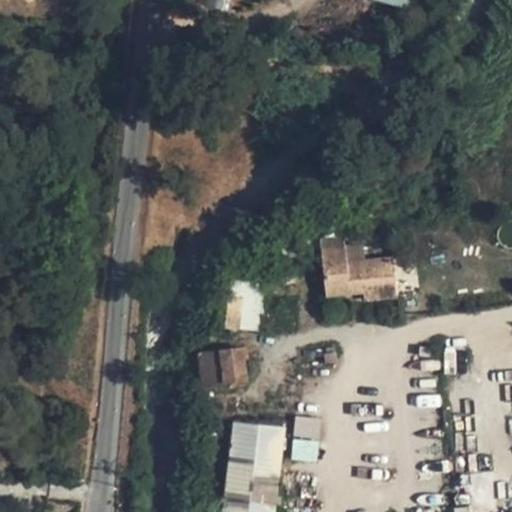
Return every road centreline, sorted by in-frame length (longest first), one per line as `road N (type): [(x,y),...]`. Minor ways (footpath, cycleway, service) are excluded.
road 1 (unclassified): [(94,511),(154,0)]
road 2 (track): [(511,314),(362,335),(345,345)]
